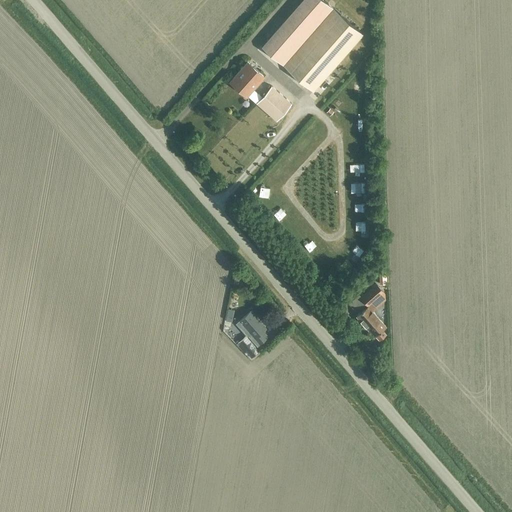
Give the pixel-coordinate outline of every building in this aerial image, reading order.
[(301,0),(261,46),(313,91),(363,34),(323,0),(301,0)] [(228,81),(246,96),(264,75),(247,60),(228,81)] [(256,102),(279,121),(293,104),(269,84),(261,94),(262,95),(256,102)] [(372,301),(377,306),(384,300),(384,293),(376,283),(361,296),(368,305),(372,301)] [(375,335),(379,340),(385,334),(381,330),(385,326),(372,311),(375,308),(371,303),(356,315),(374,336),(375,335)] [(383,320),(387,316),(378,306),(373,311),(383,320)] [(249,339),(255,346),(265,338),(261,332),(263,330),(248,312),(237,320),(252,337),(249,339)] [(243,348),(251,358),(259,351),(250,341),(243,348)]
